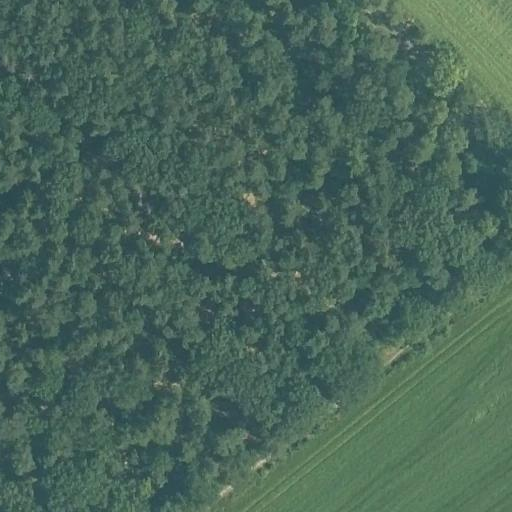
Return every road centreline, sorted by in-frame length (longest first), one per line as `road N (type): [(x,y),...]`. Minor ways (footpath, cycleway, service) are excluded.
road 1 (track): [(511,269),(200,511)]
road 2 (unclassified): [(511,147),(367,0)]
